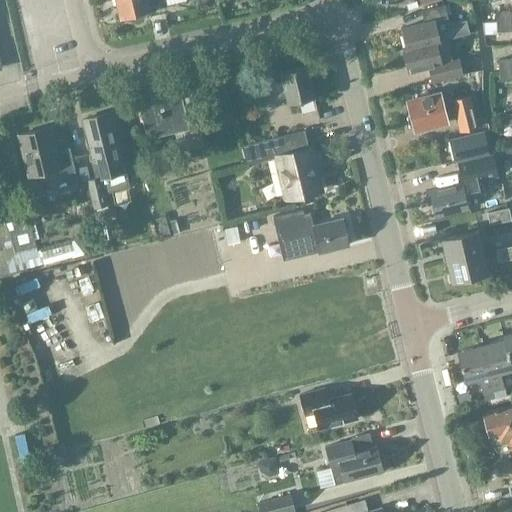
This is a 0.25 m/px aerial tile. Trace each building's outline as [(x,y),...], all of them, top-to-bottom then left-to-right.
[(116,0),(121,18),(150,11),(148,1),(153,0),(116,0)] [(425,23),(402,29),(407,49),(407,50),(437,42),(440,41),(447,40),(469,34),(466,20),(449,24),(447,17),(444,6),(422,11),(425,23)] [(498,22),(511,21),(511,14),(510,14),(510,12),(497,13),(498,22)] [(511,21),(498,22),(482,23),(484,35),(498,34),(498,32),(511,31),(511,29),(511,28),(511,21)] [(449,48),(447,40),(440,41),(440,42),(437,43),(437,42),(407,50),(407,49),(403,50),(409,72),(433,66),(436,77),(458,72),(455,60),(446,62),(443,50),(449,48)] [(511,69),(511,59),(500,60),(500,70),(511,69)] [(288,104),(314,98),(306,66),(281,72),(283,82),(251,90),(255,104),(287,97),(288,104)] [(511,69),(500,70),(501,80),(511,79),(511,69)] [(407,101),(410,112),(407,116),(410,128),(414,129),(414,130),(447,122),(445,113),(455,111),(459,127),(476,123),(469,95),(442,102),(440,93),(407,101)] [(180,96),(141,105),(149,137),(183,128),(188,148),(202,145),(197,123),(187,125),(180,96)] [(111,113),(82,120),(95,178),(87,180),(94,207),(108,204),(106,194),(128,188),(111,113)] [(511,113),(501,117),(505,126),(511,123),(511,113)] [(75,171),(69,147),(57,151),(50,126),(16,135),(27,179),(60,171),(60,175),(75,171)] [(489,152),(483,126),(447,135),(453,161),(489,152)] [(308,170),(314,169),(309,147),(308,148),(303,130),(241,146),(246,165),(276,157),(287,199),(314,192),(308,170)] [(511,155),(511,143),(503,147),(507,157),(511,155)] [(462,182),(429,190),(432,204),(430,205),(432,213),(434,212),(436,217),(469,209),(467,198),(482,194),(479,184),(499,179),(494,156),(458,165),(462,182)] [(489,225),(511,220),(508,208),(486,213),(489,225)] [(303,209),(273,217),(277,234),(281,233),(285,254),(298,251),(297,248),(316,243),(318,252),(349,244),(343,219),(324,223),(324,222),(322,222),(322,224),(313,226),(310,212),(304,213),(303,209)] [(237,227),(225,229),(228,244),(240,242),(237,227)] [(443,262),(446,261),(446,260),(483,252),(478,231),(441,239),(445,253),(442,254),(443,262)] [(498,262),(511,258),(511,246),(495,250),(498,262)] [(488,273),(483,252),(446,260),(446,261),(449,274),(446,275),(448,282),(488,273)] [(511,332),(501,335),(503,340),(505,339),(511,365),(511,364),(511,332)] [(503,340),(481,345),(492,391),(503,388),(499,372),(511,368),(511,367),(511,365),(505,339),(503,340)] [(482,394),(492,391),(481,345),(457,351),(464,382),(478,378),(482,394)] [(314,413),(319,428),(357,417),(350,395),(327,401),(323,389),(298,396),(304,416),(314,413)] [(511,393),(505,396),(490,399),(492,405),(511,400),(511,393)] [(511,502),(511,405),(486,412),(492,435),(498,433),(500,442),(509,440),(511,452),(511,483),(507,485),(511,502)] [(324,448),(330,469),(333,483),(383,470),(376,446),(352,452),(349,442),(324,448)] [(302,467),(307,483),(322,479),(317,462),(302,467)] [(257,511),(282,511),(294,508),(290,495),(255,505),(257,511)] [(357,511),(354,503),(325,511),(383,511),(382,507),(366,511),(357,511)]
